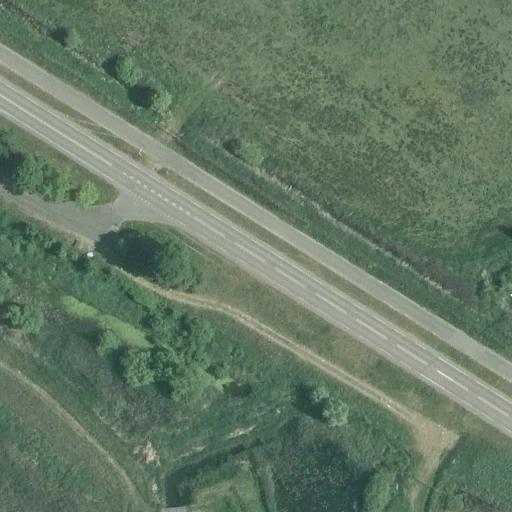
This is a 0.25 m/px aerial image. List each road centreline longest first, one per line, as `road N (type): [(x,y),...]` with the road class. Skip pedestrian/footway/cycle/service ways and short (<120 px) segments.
road 1 (secondary): [(511,418),(142,184)]
road 2 (unclassified): [(511,375),(160,154)]
road 3 (unclassified): [(160,154),(0,54)]
road 4 (secondary): [(142,184),(0,93)]
road 5 (unclassified): [(142,184),(116,215),(89,220),(0,182)]
